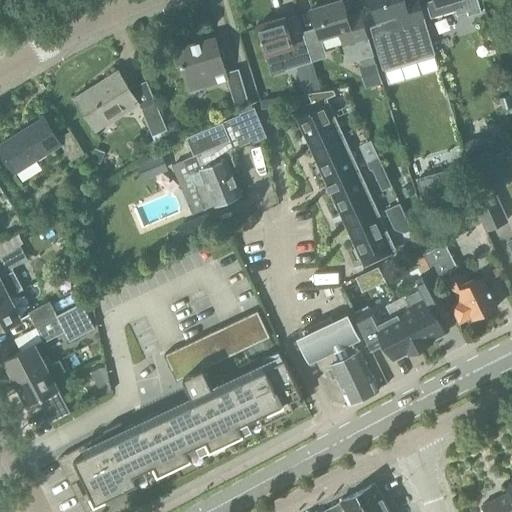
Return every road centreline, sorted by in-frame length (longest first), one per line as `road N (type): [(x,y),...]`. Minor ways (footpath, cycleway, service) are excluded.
road 1 (tertiary): [(211,511),(511,358)]
road 2 (residential): [(9,459),(125,403),(115,321),(216,274)]
road 3 (residential): [(282,511),(414,440)]
road 4 (residential): [(128,0),(0,72)]
